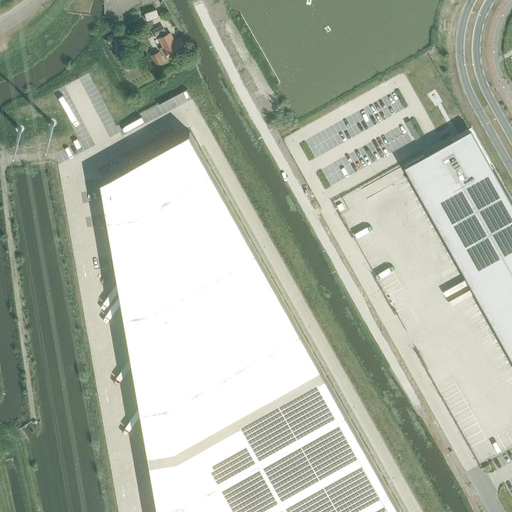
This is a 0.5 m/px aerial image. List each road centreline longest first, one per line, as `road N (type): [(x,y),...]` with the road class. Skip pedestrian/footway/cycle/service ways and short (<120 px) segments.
road 1 (unclassified): [(493,511),(323,198)]
road 2 (tertiary): [(473,0),(459,57),(511,170)]
road 3 (tertiary): [(511,136),(478,63),(489,0)]
